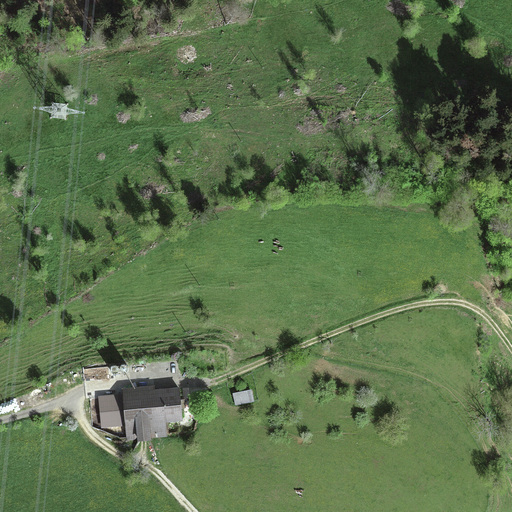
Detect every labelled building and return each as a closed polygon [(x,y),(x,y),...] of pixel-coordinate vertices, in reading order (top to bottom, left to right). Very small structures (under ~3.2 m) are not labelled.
[(127,370),(127,369),(127,368),(126,366),(125,365),(124,364),(122,364),(121,365),(119,366),(119,367),(118,369),(119,371),(120,372),(122,373),(124,373),(125,372),(126,371),(127,370)] [(112,374),(114,374),(116,373),(117,372),(118,370),(118,369),(117,367),(116,366),(114,365),(113,365),(111,366),(110,367),(109,368),(109,370),(110,372),(111,373),(112,374)] [(183,390),(102,397),(105,427),(136,424),(137,439),(137,440),(162,437),(160,421),(185,419),(183,390)] [(233,395),(235,405),(252,402),(250,392),(233,395)] [(90,400),(90,402),(90,403),(90,405),(92,406),(93,407),(95,407),(97,406),(98,405),(99,403),(99,401),(98,400),(97,398),(95,398),(93,398),(91,399),(90,400)]
